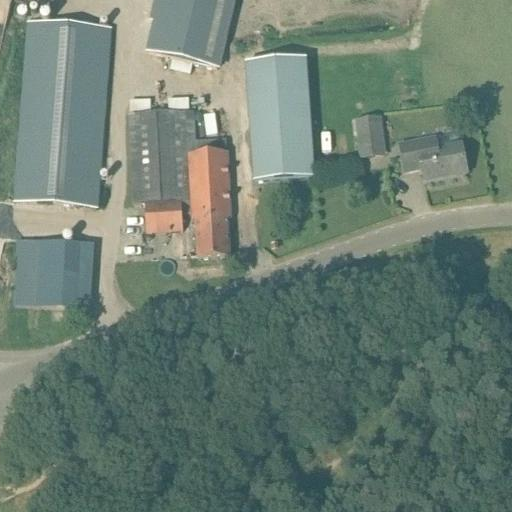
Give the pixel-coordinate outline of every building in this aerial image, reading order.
[(162,0),(149,56),(217,71),(233,0),(162,0)] [(97,210),(111,32),(28,26),(14,203),(97,210)] [(315,181),(307,61),(246,65),(254,185),(315,181)] [(231,222),(227,141),(196,142),(194,114),(129,117),(134,208),(140,207),(142,236),(183,234),(182,214),(192,213),(192,220),(196,220),(198,262),(230,260),(228,222),(231,222)] [(385,159),(380,119),(356,122),(361,162),(385,159)] [(467,175),(462,145),(438,150),(436,139),(399,146),(405,175),(421,171),(424,183),(467,175)] [(18,243),(15,289),(14,309),(37,310),(40,245),(18,243)]
